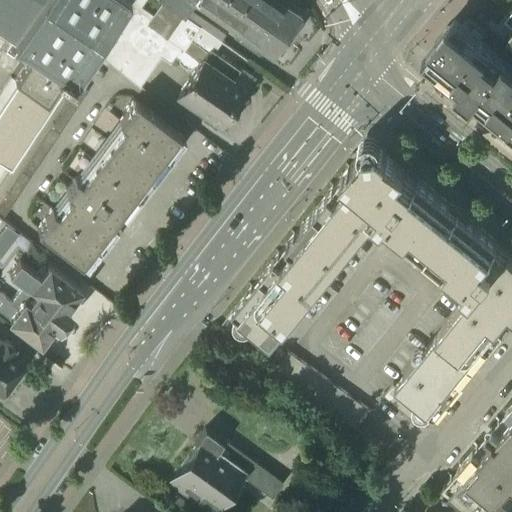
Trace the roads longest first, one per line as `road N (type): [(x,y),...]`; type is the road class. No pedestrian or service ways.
road 1 (secondary): [(21,511),(376,45)]
road 2 (secondary): [(511,193),(409,104),(376,45)]
road 3 (residential): [(376,511),(511,360)]
